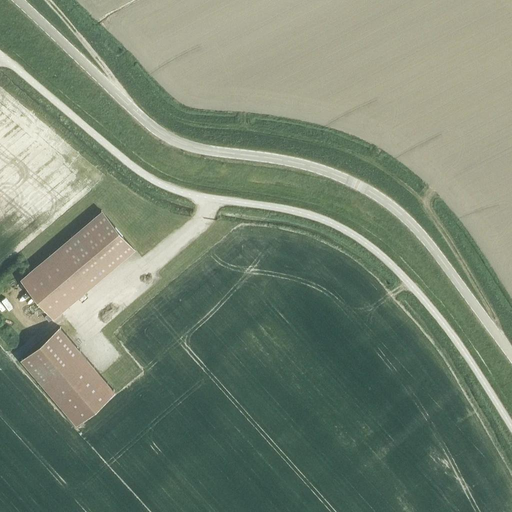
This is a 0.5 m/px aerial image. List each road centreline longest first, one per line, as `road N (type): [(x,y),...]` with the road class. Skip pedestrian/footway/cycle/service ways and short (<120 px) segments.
road 1 (unclassified): [(511,426),(432,306),(374,249),(303,214),(180,193),(149,177),(0,54)]
road 2 (tertiary): [(511,352),(395,205),(314,167),(168,136),(18,0)]
